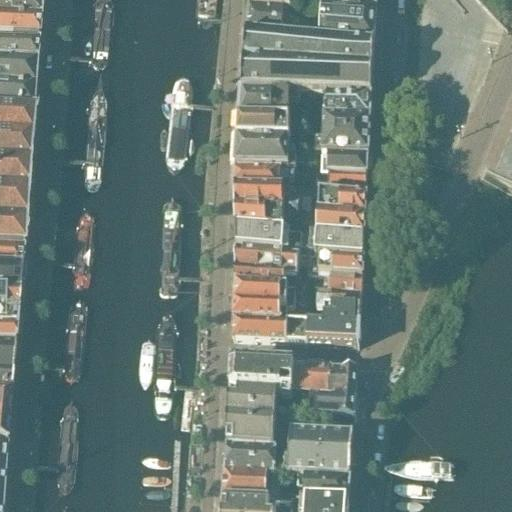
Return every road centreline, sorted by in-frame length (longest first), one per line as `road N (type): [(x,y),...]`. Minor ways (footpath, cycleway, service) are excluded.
road 1 (residential): [(51,0),(13,511)]
road 2 (residential): [(389,0),(374,364)]
road 3 (residential): [(235,0),(215,358)]
road 4 (residential): [(374,364),(396,343),(511,54)]
road 5 (residential): [(215,358),(374,364)]
road 6 (residential): [(206,511),(215,358)]
road 7 (residential): [(374,364),(361,511)]
